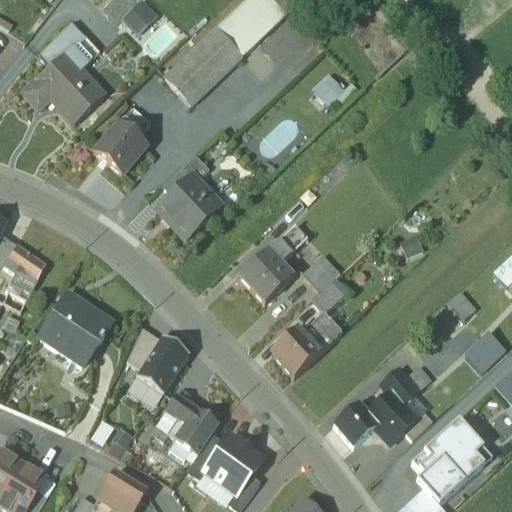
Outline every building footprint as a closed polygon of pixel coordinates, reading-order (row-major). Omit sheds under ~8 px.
[(267,0),(251,0),(216,33),(241,61),(285,20),(267,0)] [(299,0),(267,0),(285,20),(303,3),(299,0)] [(152,20),(139,8),(121,27),(135,39),(152,20)] [(216,33),(164,81),(189,109),(241,61),(216,33)] [(90,66),(75,50),(22,99),(37,115),(49,104),(73,130),(103,103),(79,77),(90,66)] [(311,92),(328,109),(344,92),(327,76),(311,92)] [(133,112),(119,128),(137,142),(150,127),(133,112)] [(119,128),(118,127),(93,156),(121,179),(146,150),(137,142),(119,128)] [(194,162),(176,179),(184,189),(184,188),(185,188),(190,183),(195,188),(208,176),(194,162)] [(176,179),(162,192),(171,201),(184,189),(176,179)] [(171,201),(159,212),(172,226),(170,227),(186,244),(210,221),(200,211),(204,208),(203,208),(209,203),(195,188),(190,183),(185,188),(184,188),(184,189),(171,201)] [(293,230),(281,241),(294,254),(305,243),(293,230)] [(281,241),(265,256),(278,269),(294,254),(281,241)] [(46,260),(21,242),(7,262),(32,280),(46,260)] [(415,242),(400,246),(404,259),(418,255),(415,242)] [(0,266),(8,247),(0,243),(0,266)] [(264,255),(238,280),(262,307),(289,282),(278,269),(265,256),(264,255)] [(511,259),(493,274),(507,290),(511,285),(511,259)] [(329,286),(309,304),(322,318),(342,300),(329,286)] [(27,303),(9,294),(3,306),(21,315),(27,303)] [(460,296),(434,317),(441,326),(467,305),(460,296)] [(63,303),(38,342),(81,370),(99,343),(100,343),(104,339),(103,338),(110,327),(82,308),(78,313),(63,303)] [(320,320),(305,334),(308,337),(301,343),(315,359),(337,338),(320,320)] [(305,334),(301,329),(294,335),(301,343),(308,337),(305,334)] [(141,373),(160,344),(141,333),(126,363),(141,373)] [(286,341),(283,338),(274,347),(277,350),(269,357),(291,381),(315,359),(301,343),(294,335),(294,334),(286,341)] [(481,377),(506,354),(488,336),(463,359),(481,377)] [(162,397),(187,357),(162,341),(160,344),(141,373),(136,381),(162,397)] [(419,368),(408,377),(420,391),(430,381),(419,368)] [(396,372),(377,388),(387,400),(390,398),(401,410),(416,396),(396,372)] [(511,376),(493,393),(511,415),(511,376)] [(191,399),(180,391),(164,413),(173,420),(184,405),(186,406),(191,399)] [(387,400),(366,418),(377,431),(374,433),(388,449),(403,436),(415,424),(401,410),(390,398),(387,400)] [(363,401),(356,407),(360,412),(361,412),(367,406),(363,401)] [(186,406),(184,405),(173,420),(175,421),(165,434),(177,442),(197,457),(215,427),(186,406)] [(356,407),(332,428),(352,452),(374,433),(377,431),(366,418),(361,412),(360,412),(356,407)] [(415,424),(403,436),(411,445),(430,426),(422,417),(415,424)] [(103,447),(113,428),(102,422),(91,441),(103,447)] [(422,492),(439,511),(493,461),(457,423),(411,465),(424,479),(416,486),(422,492)] [(108,453),(117,459),(129,440),(121,434),(108,453)] [(261,462),(229,438),(222,448),(203,474),(204,475),(234,497),(235,497),(249,479),(261,462)] [(222,448),(211,439),(197,457),(187,472),(199,481),(204,475),(203,474),(222,448)] [(190,467),(197,457),(177,442),(170,453),(190,467)] [(0,499),(20,468),(0,456),(0,499)] [(44,483),(20,468),(0,499),(0,508),(6,511),(25,511),(37,494),(44,483)] [(146,494),(114,475),(105,489),(117,497),(136,509),(146,494)] [(239,511),(259,486),(249,479),(235,497),(234,497),(228,506),(236,511),(239,511)] [(109,511),(117,497),(105,490),(96,503),(109,511)] [(440,511),(439,511),(422,492),(400,511),(440,511)] [(37,494),(25,511),(39,511),(47,500),(37,494)] [(134,511),(136,509),(117,497),(109,511),(110,511),(134,511)] [(88,511),(92,506),(82,500),(75,511),(88,511)] [(316,511),(305,501),(294,511),(316,511)]
